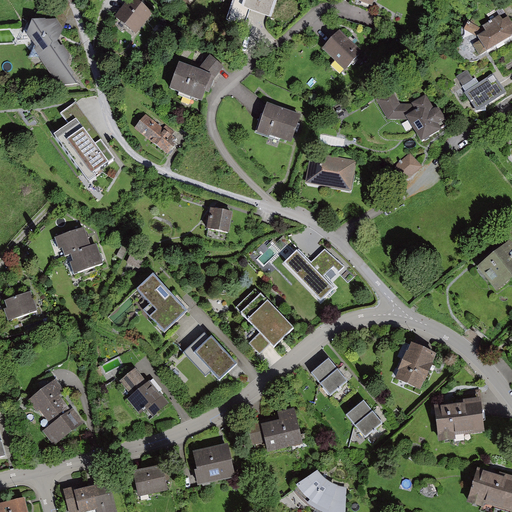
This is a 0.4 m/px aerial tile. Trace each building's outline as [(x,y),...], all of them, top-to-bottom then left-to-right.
[(145,10),(132,0),(123,0),(116,10),(114,13),(131,28),(145,10)] [(230,0),(225,17),(239,23),(246,6),(265,13),(268,0),(230,0)] [(485,48),(511,31),(511,29),(504,17),(499,20),(496,14),(476,25),(479,31),(474,35),(477,40),(471,43),(477,53),(485,48)] [(57,82),(72,80),(57,60),(58,54),(49,40),(56,29),(51,22),(29,23),(27,30),(33,39),(26,55),(36,54),(57,82)] [(358,51),(335,30),(323,43),(320,46),(332,59),(335,56),(345,64),(358,51)] [(218,65),(206,54),(195,69),(174,63),(167,86),(198,97),(201,87),(205,88),(207,77),(218,65)] [(471,79),(460,85),(472,104),(473,110),(482,109),(482,103),(501,92),(490,74),(473,84),(471,79)] [(389,91),(376,98),(386,117),(405,117),(418,140),(439,127),(443,124),(438,114),(435,107),(426,111),(420,99),(410,104),(396,104),(389,91)] [(67,126),(52,137),(86,183),(116,160),(74,104),(59,115),(67,126)] [(295,115),(264,104),(260,118),(256,130),(288,140),(295,115)] [(141,113),(132,125),(164,150),(170,142),(167,139),(169,135),(166,132),(168,127),(162,121),(158,126),(141,113)] [(417,165),(407,152),(395,163),(394,168),(395,173),(398,176),(402,177),(406,176),(417,165)] [(310,153),(305,179),(318,182),(347,187),(351,161),(310,153)] [(229,210),(208,206),(205,226),(225,230),(229,210)] [(80,225),(55,234),(62,254),(68,251),(87,244),(80,225)] [(124,244),(120,241),(114,253),(118,254),(124,244)] [(93,242),(87,244),(68,251),(74,270),(99,261),(93,242)] [(511,248),(507,242),(478,265),(494,286),(511,272),(511,248)] [(298,252),(282,266),(321,304),(337,290),(325,278),(334,270),(338,276),(345,270),(324,252),(311,265),(298,252)] [(186,310),(153,276),(139,289),(157,308),(150,315),(165,330),(186,310)] [(247,282),(231,299),(242,311),(265,336),(281,317),(247,282)] [(26,290),(2,298),(8,316),(33,308),(26,290)] [(235,362),(206,330),(184,351),(206,375),(212,370),(219,377),(235,362)] [(427,351),(409,342),(398,366),(401,367),(398,377),(415,385),(419,377),(422,379),(432,354),(427,351)] [(327,356),(308,372),(328,394),(346,379),(327,356)] [(146,382),(135,368),(121,380),(131,393),(127,396),(140,411),(145,407),(153,417),(169,404),(149,380),(146,382)] [(59,388),(46,371),(34,382),(38,389),(29,397),(36,407),(42,403),(53,420),(42,429),(52,442),(79,422),(69,407),(66,409),(55,392),(59,388)] [(461,403),(434,408),(438,439),(452,437),(452,432),(481,427),(479,415),(476,391),(459,394),(461,403)] [(361,399),(346,414),(364,436),(380,421),(361,399)] [(298,435),(291,408),(278,412),(279,418),(280,423),(262,427),(261,422),(247,425),(250,442),(264,439),(266,448),(290,443),(289,437),(298,435)] [(224,444),(193,451),(197,467),(193,469),(195,480),(221,475),(220,470),(229,468),(224,444)] [(141,468),(132,469),(136,491),(162,486),(161,476),(165,475),(164,469),(159,469),(158,464),(141,468)] [(511,477),(477,468),(468,500),(481,505),(483,500),(510,509),(511,504),(511,503),(511,477)] [(321,478),(317,472),(295,489),(302,497),(308,502),(306,506),(315,511),(318,511),(345,511),(348,488),(340,488),(334,487),(329,484),(321,478)] [(112,511),(103,474),(92,477),(93,482),(87,483),(88,489),(74,491),(73,487),(63,489),(67,506),(76,504),(77,510),(94,507),(95,511),(112,511)] [(0,501),(0,511),(24,511),(21,497),(0,501)]
